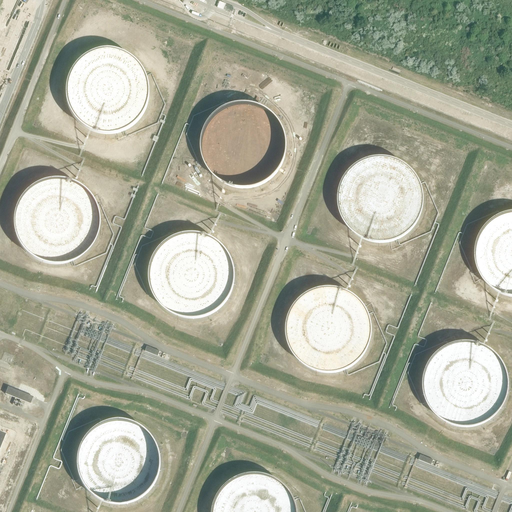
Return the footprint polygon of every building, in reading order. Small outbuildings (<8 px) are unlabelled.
[(233,10),(234,8),(220,2),(217,8),(232,14),(233,10)] [(113,51),(99,51),(85,57),(74,67),(68,80),(65,94),(68,108),(76,121),(87,130),(101,135),(115,135),(129,130),(139,122),(146,112),(150,100),(150,88),(147,76),(139,64),(127,55),(113,51)] [(255,106),(241,104),(227,108),(216,115),(207,125),(202,137),(202,151),(205,163),(213,175),(224,184),(237,189),(252,189),(265,184),(276,175),(284,163),(287,149),(285,134),(279,122),(268,112),(255,106)] [(387,158),(372,158),(358,164),(348,174),(341,186),(339,201),(341,215),(349,228),(360,237),(374,242),(388,242),(402,237),(412,229),(419,219),(423,207),(424,195),(420,183),(412,171),(400,162),(387,158)] [(61,180),(46,181),(33,186),(22,196),(15,209),(13,223),(16,238),(24,250),(35,259),(49,264),(64,264),(77,259),(87,251),(94,241),(98,229),(98,217),(95,205),(87,193),(75,184),(61,180)] [(511,213),(501,216),(491,221),(484,229),(478,239),(475,250),(475,261),(478,271),(485,284),(497,292),(510,297),(511,297),(511,213)] [(204,236),(190,235),(176,238),(165,245),(156,255),(151,267),(149,280),(152,293),(160,305),(171,314),(184,319),(199,319),(212,315),(223,306),(231,294),(234,280),(233,266),(227,253),(217,243),(204,236)] [(335,289),(320,290),(307,295),(296,305),(289,318),(287,332),(289,347),(297,359),(308,368),(322,373),(336,373),(350,369),(360,361),(367,351),(371,339),(372,326),(368,314),(360,302),(349,293),(335,289)] [(476,345),(463,344),(450,347),(438,354),(430,364),(425,376),(423,389),(426,402),(433,413),(443,422),(455,427),(469,429),(482,426),(493,419),(502,409),(507,396),(509,383),(506,370),(499,359),(489,350),(476,345)] [(146,349),(145,352),(158,357),(160,352),(147,347),(146,349)] [(30,404),(33,397),(7,387),(5,394),(30,404)] [(131,422),(117,421),(103,424),(91,430),(82,441),(77,453),(76,466),(79,479),(86,491),(98,500),(111,505),(125,505),(139,500),(150,492),(158,480),(161,466),(159,452),(153,439),(143,429),(131,422)] [(420,455),(419,458),(418,460),(431,465),(433,460),(420,455)] [(260,475),(246,475),(233,480),(222,490),(214,502),(212,511),(296,511),(293,500),(285,488),(274,480),(260,475)]
